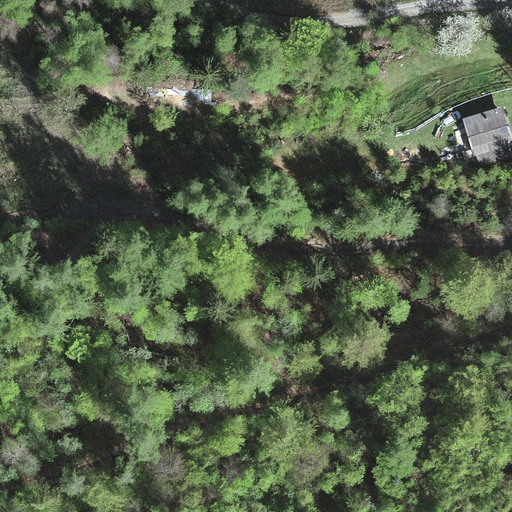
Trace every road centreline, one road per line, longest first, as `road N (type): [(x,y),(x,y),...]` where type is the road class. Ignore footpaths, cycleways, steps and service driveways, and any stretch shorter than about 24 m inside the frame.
road 1 (track): [(511,319),(0,497)]
road 2 (track): [(184,0),(316,31),(456,0)]
